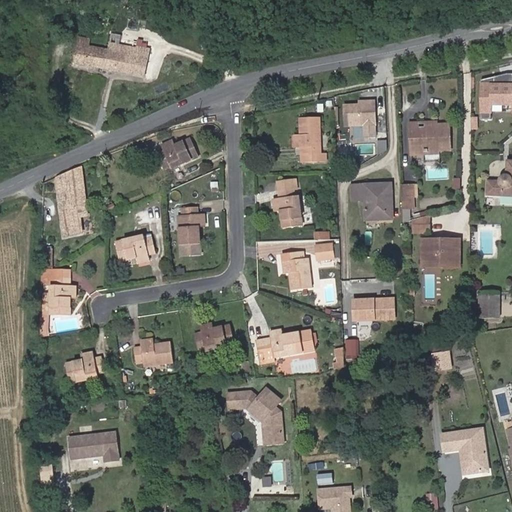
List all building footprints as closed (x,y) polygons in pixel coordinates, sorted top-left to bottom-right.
[(138,30),(140,15),(119,12),(117,27),(138,30)] [(144,77),(150,49),(137,47),(138,43),(122,40),(121,46),(109,44),(108,50),(89,47),(90,39),(78,37),(74,62),(144,77)] [(511,74),(506,74),(481,80),(481,119),(491,119),(491,104),(511,104),(511,74)] [(345,104),(345,125),(364,124),(364,137),(377,137),(376,100),(364,100),(364,104),(360,104),(345,104)] [(320,147),(319,117),(300,118),(301,135),(294,135),(295,148),(301,148),(302,162),(326,162),(326,153),(321,153),(317,153),(317,147),(320,147)] [(451,150),(450,124),(429,125),(429,127),(419,128),(419,123),(410,123),(411,150),(426,149),(426,151),(426,154),(426,160),(440,159),(440,151),(451,150)] [(199,156),(191,138),(175,146),(173,141),(161,145),(164,151),(157,154),(163,168),(170,165),(172,168),(199,156)] [(387,149),(387,140),(377,140),(377,155),(387,149)] [(511,196),(511,161),(507,161),(506,175),(504,176),(502,177),(500,179),(499,181),(487,181),(486,195),(511,196)] [(79,216),(78,208),(86,207),(81,167),(66,173),(57,177),(58,193),(64,236),(81,233),(79,216)] [(298,188),(297,179),(277,182),(278,191),(294,189),(298,188)] [(393,219),(391,183),(352,185),(352,200),(365,200),(366,215),(377,215),(377,219),(393,219)] [(414,209),(413,198),(410,198),(410,184),(401,185),(402,210),(411,210),(414,209)] [(302,226),(299,196),(295,196),(294,189),(278,191),(279,198),(274,199),(275,212),(281,211),(283,228),(302,226)] [(87,215),(86,207),(78,208),(79,216),(87,215)] [(201,255),(199,227),(205,227),(204,214),(199,215),(198,207),(181,208),(182,216),(178,216),(181,256),(201,255)] [(411,220),(411,210),(402,210),(403,222),(411,220)] [(429,233),(430,215),(413,219),(413,233),(429,233)] [(152,238),(149,224),(141,225),(144,236),(145,240),(152,238)] [(51,250),(50,227),(42,228),(42,233),(42,250),(51,250)] [(156,253),(152,238),(145,240),(144,236),(115,242),(120,262),(137,258),(138,263),(150,261),(148,255),(156,253)] [(460,267),(460,239),(422,239),(422,262),(446,262),(446,267),(460,267)] [(332,246),(332,244),(316,246),(318,260),(334,258),(334,257),(332,246)] [(52,268),(52,250),(51,250),(42,250),(41,269),(46,268),(52,268)] [(312,288),(308,258),(304,259),(303,251),(282,254),(284,274),(290,274),(292,290),(312,288)] [(71,278),(71,270),(41,269),(41,271),(41,278),(55,278),(71,278)] [(55,285),(55,278),(41,278),(41,293),(43,294),(51,294),(51,286),(55,285)] [(76,299),(76,286),(71,286),(71,278),(55,278),(55,285),(51,286),(51,294),(51,312),(50,313),(70,314),(71,299),(76,299)] [(500,319),(500,291),(479,291),(479,319),(500,319)] [(354,300),(355,321),(395,319),(394,298),(354,300)] [(234,346),(231,327),(214,330),(213,325),(200,327),(202,333),(194,334),(197,350),(205,348),(206,352),(234,346)] [(315,350),(312,331),(281,336),(280,330),(270,332),(271,339),(256,341),(260,360),(267,359),(266,355),(273,354),(274,358),(315,350)] [(173,362),(171,343),(154,345),(154,339),(141,341),(142,347),(134,348),(136,363),(143,362),(144,366),(173,362)] [(361,358),(361,339),(348,339),(348,358),(361,358)] [(105,371),(102,357),(95,358),(94,352),(81,355),(82,361),(65,364),(69,383),(99,377),(98,373),(105,371)] [(451,368),(449,352),(432,355),(435,370),(451,368)] [(344,367),(344,353),(337,355),(338,362),(334,363),(336,370),(344,367)] [(274,358),(273,354),(266,355),(267,359),(260,360),(260,364),(274,361),(274,358)] [(250,370),(248,362),(241,364),(243,371),(250,370)] [(284,443),(281,412),(275,407),(281,400),(267,389),(259,398),(251,392),(237,393),(238,409),(246,408),(249,410),(263,422),(265,445),(284,443)] [(482,472),(480,455),(486,454),(483,429),(442,434),(444,451),(460,449),(463,449),(463,455),(461,455),(464,474),(482,472)] [(120,434),(73,439),(73,446),(81,445),(82,459),(107,457),(108,464),(123,462),(120,434)] [(81,445),(73,446),(75,460),(82,459),(81,445)] [(488,471),(486,454),(480,455),(482,472),(488,471)] [(57,489),(54,462),(42,463),(44,490),(57,489)] [(350,511),(350,510),(347,507),(347,504),(350,504),(349,497),(351,497),(351,487),(318,490),(319,495),(320,504),(320,509),(333,508),(333,511),(350,511)] [(437,508),(436,494),(427,495),(429,509),(437,508)]
